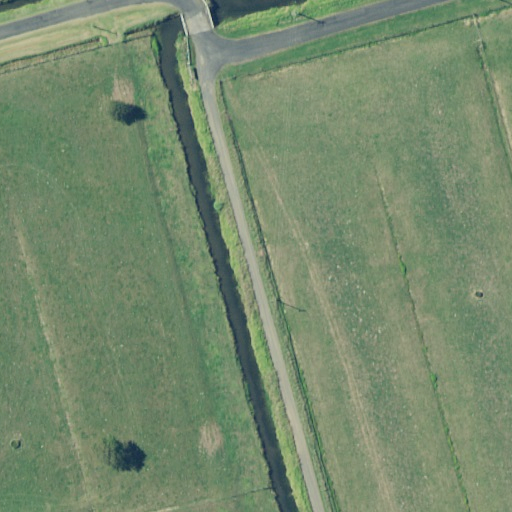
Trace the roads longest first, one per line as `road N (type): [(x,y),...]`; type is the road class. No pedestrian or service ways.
road 1 (unclassified): [(317,511),(206,101),(204,78),(219,50)]
road 2 (unclassified): [(436,0),(243,51),(219,50)]
road 3 (unclassified): [(119,0),(0,32)]
